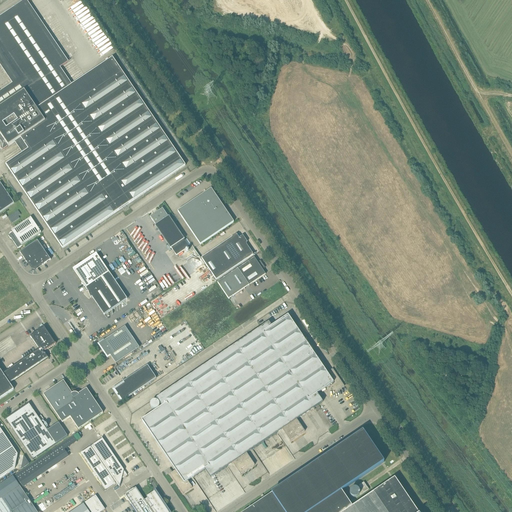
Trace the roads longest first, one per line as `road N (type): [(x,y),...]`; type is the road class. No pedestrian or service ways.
road 1 (unclassified): [(377,410),(210,169),(30,285)]
road 2 (track): [(347,0),(511,292)]
road 3 (unclassified): [(182,511),(78,359)]
road 4 (unclassified): [(377,410),(228,511)]
road 5 (track): [(511,153),(427,0)]
road 6 (unknown): [(78,359),(138,299),(101,237)]
road 7 (unclassified): [(445,511),(377,410)]
